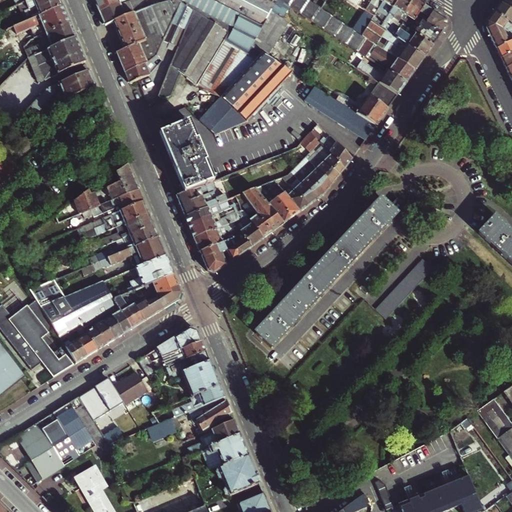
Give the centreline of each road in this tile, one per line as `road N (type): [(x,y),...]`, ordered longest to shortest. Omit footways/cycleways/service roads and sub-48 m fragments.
road 1 (residential): [(468,21),(341,201),(200,303)]
road 2 (tertiary): [(74,0),(200,303)]
road 3 (residential): [(0,431),(200,303)]
road 4 (tertiary): [(200,303),(286,511)]
